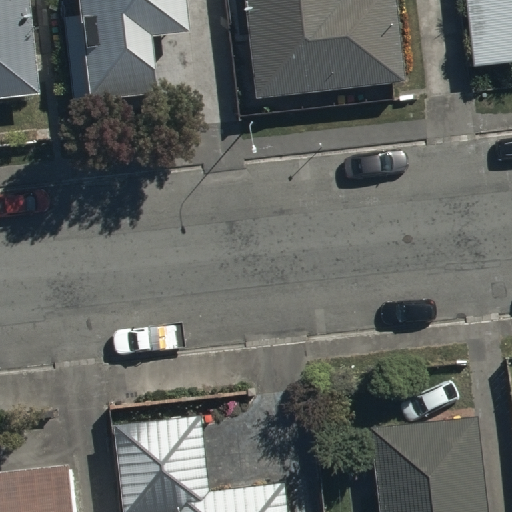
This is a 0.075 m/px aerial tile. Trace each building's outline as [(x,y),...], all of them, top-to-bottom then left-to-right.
[(0,0),(0,84),(38,81),(28,0),(0,0)] [(80,0),(81,8),(64,10),(75,111),(166,101),(158,19),(187,16),(185,0),(80,0)] [(246,0),(256,90),(405,74),(396,0),(246,0)] [(511,54),(511,0),(466,0),(473,59),(511,54)] [(489,511),(478,409),(371,421),(380,511),(489,511)] [(175,511),(204,497),(196,416),(111,425),(120,511),(175,511)] [(0,457),(0,511),(75,511),(69,449),(0,457)] [(276,511),(273,489),(204,497),(175,511),(276,511)]
